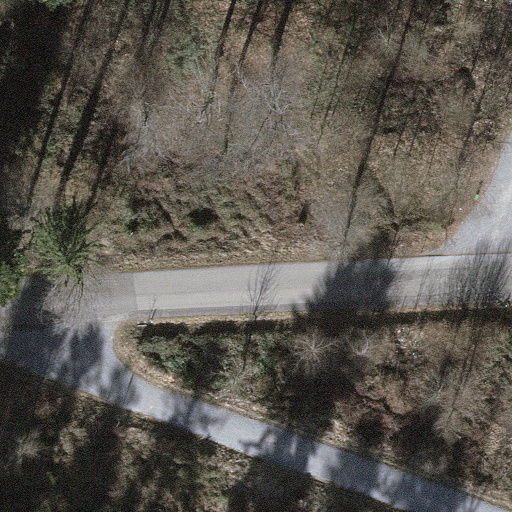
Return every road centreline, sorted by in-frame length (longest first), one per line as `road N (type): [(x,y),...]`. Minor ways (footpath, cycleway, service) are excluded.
road 1 (unclassified): [(0,305),(511,277)]
road 2 (track): [(463,511),(0,324)]
